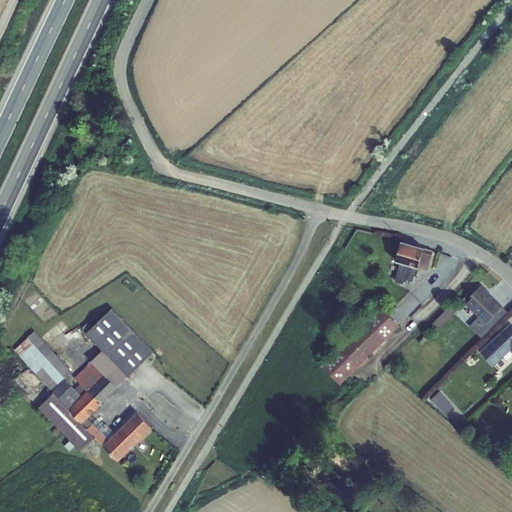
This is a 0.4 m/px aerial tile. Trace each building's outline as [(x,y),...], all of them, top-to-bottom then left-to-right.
[(401,241),(396,261),(400,262),(418,267),(424,248),(401,241)] [(418,267),(428,270),(434,251),(424,248),(418,267)] [(416,276),(418,267),(400,262),(395,281),(403,284),(404,278),(413,280),(414,276),(416,276)] [(466,304),(487,323),(503,306),(489,293),(490,292),(481,284),(471,296),(473,297),(466,304)] [(450,305),(433,324),(439,330),(456,312),(450,305)] [(399,325),(381,307),(321,366),(339,385),(399,325)] [(95,436),(103,445),(109,439),(87,418),(117,387),(154,351),(112,308),(86,333),(102,350),(91,361),(75,378),(80,384),(74,389),(71,385),(70,385),(64,379),(52,391),(54,393),(39,407),(81,450),(95,436)] [(511,323),(480,352),(493,365),(503,356),(510,350),(511,352),(511,323)] [(51,389),(71,371),(34,332),(15,350),(51,389)] [(503,356),(507,360),(511,356),(511,352),(510,350),(503,356)] [(441,407),(445,412),(454,406),(449,400),(441,407)] [(449,414),(459,425),(465,420),(455,409),(449,414)] [(109,439),(103,445),(119,461),(152,428),(137,412),(109,439)] [(487,422),(476,431),(482,438),(485,436),(488,439),(487,440),(493,446),(500,440),(500,439),(501,438),(487,422)]
